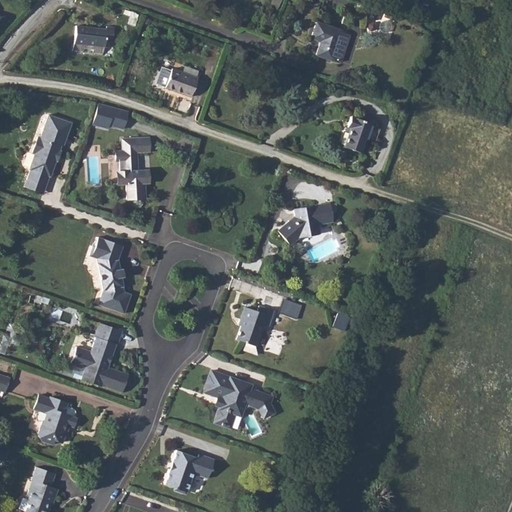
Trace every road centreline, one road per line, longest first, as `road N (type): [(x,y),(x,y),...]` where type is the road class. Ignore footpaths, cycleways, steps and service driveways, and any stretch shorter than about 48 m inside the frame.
road 1 (residential): [(427,207),(84,85),(0,77)]
road 2 (unknown): [(150,0),(333,65),(348,55),(355,22),(343,6),(326,5)]
road 3 (residential): [(162,365),(147,320),(177,253),(216,268),(192,344),(179,354)]
road 4 (residential): [(162,365),(141,427),(95,511)]
road 5 (unknown): [(216,268),(255,261),(290,199),(323,198)]
